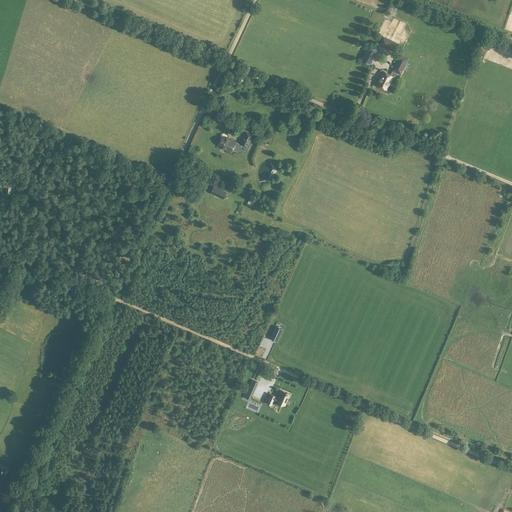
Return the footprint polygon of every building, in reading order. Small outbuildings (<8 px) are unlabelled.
[(396,52),(399,44),(384,36),(380,44),(396,52)] [(369,65),(375,53),(366,49),(360,60),(369,65)] [(381,87),(383,89),(385,88),(386,89),(389,85),(388,84),(389,81),(391,82),(394,76),(396,71),(401,74),(409,58),(401,54),(393,70),(394,70),(391,75),(384,71),(381,77),(382,78),(378,85),(380,86),(381,87)] [(226,147),(225,149),(233,152),(235,148),(236,149),(237,149),(238,149),(240,148),(241,148),(242,145),(247,147),(253,135),(246,132),(241,144),(230,139),(229,140),(222,136),(218,144),(223,146),(223,145),(226,147)] [(214,186),(210,193),(223,199),(227,192),(214,186)] [(249,198),(247,205),(252,207),(255,201),(249,198)] [(271,339),(277,341),(282,329),(277,327),(271,339)] [(247,389),(244,397),(250,399),(253,392),(247,389)] [(270,395),(267,403),(271,405),(273,401),(277,403),(277,402),(285,405),(289,395),(281,391),(278,399),(275,397),(270,395)]
